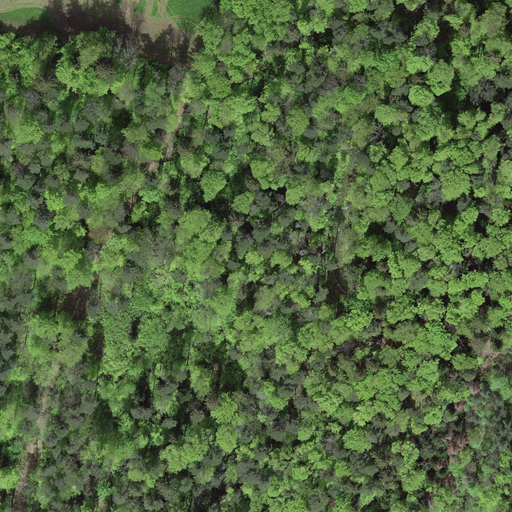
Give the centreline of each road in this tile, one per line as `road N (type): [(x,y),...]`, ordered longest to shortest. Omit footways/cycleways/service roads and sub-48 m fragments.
road 1 (track): [(18,511),(84,287),(197,67)]
road 2 (track): [(448,0),(442,31),(408,68),(355,159),(344,190),(341,266),(294,400)]
road 3 (track): [(185,99),(235,81),(303,39),(428,0)]
